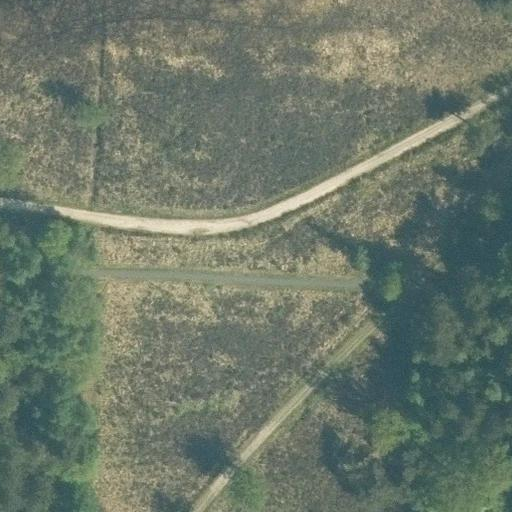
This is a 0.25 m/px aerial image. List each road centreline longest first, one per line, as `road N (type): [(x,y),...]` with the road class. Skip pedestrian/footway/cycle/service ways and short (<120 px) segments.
road 1 (track): [(0,205),(117,223),(225,226),(301,201),(511,90)]
road 2 (track): [(511,206),(330,361),(194,511)]
